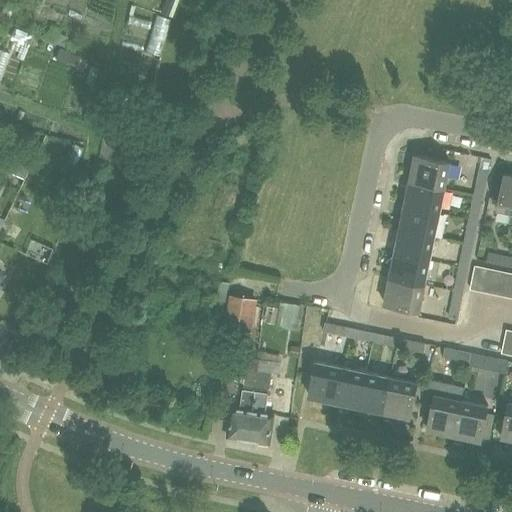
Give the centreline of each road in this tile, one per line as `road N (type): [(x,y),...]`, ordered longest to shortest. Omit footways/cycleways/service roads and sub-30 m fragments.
road 1 (tertiary): [(311,490),(141,452),(0,394)]
road 2 (residential): [(351,307),(391,128),(405,119),(511,141)]
road 3 (unknown): [(351,307),(332,346),(311,490)]
road 4 (unclassified): [(511,309),(477,332),(351,307)]
